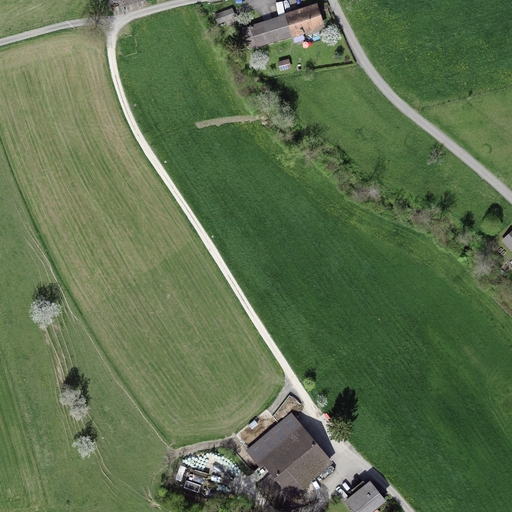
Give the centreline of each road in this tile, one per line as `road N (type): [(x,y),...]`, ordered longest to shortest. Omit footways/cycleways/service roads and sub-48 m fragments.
road 1 (track): [(327,423),(136,131),(113,70),(109,19)]
road 2 (unclassified): [(511,201),(382,89),(331,0)]
road 3 (unclassified): [(0,41),(198,0)]
